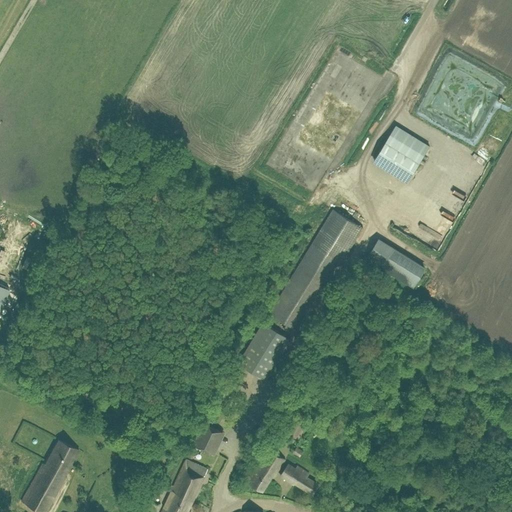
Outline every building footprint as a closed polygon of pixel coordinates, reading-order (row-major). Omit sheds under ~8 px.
[(327,57),(344,67),(349,58),(332,48),(327,57)] [(446,80),(436,84),(439,86),(437,88),(444,92),(446,98),(440,100),(441,103),(450,108),(446,103),(453,101),(457,111),(472,106),(468,102),(464,103),(462,97),(473,93),(474,98),(485,90),(480,75),(490,87),(492,85),(493,89),(498,81),(476,68),(480,80),(471,83),(465,80),(463,74),(446,80)] [(451,190),(448,196),(461,201),(463,196),(451,190)] [(299,331),(304,323),(363,228),(333,209),(269,312),(299,331)] [(413,288),(426,267),(379,238),(366,259),(413,288)] [(265,380),(267,377),(290,339),(263,322),(238,363),(265,380)] [(298,440),(311,419),(296,410),(283,431),(298,440)] [(64,474),(78,449),(58,439),(44,463),(42,462),(21,501),(41,511),(44,511),(65,475),(64,474)] [(300,457),(303,451),(296,447),(293,453),(300,457)] [(275,475),(285,459),(268,449),(247,482),(262,491),(272,476),(273,477),(275,475)] [(172,490),(193,500),(208,469),(186,459),(172,490)] [(309,473),(294,463),(292,466),(288,464),(280,475),(294,484),(294,483),(314,495),(320,484),(307,476),(309,473)] [(188,510),(193,500),(172,490),(161,511),(190,511),(191,511),(188,510)]
